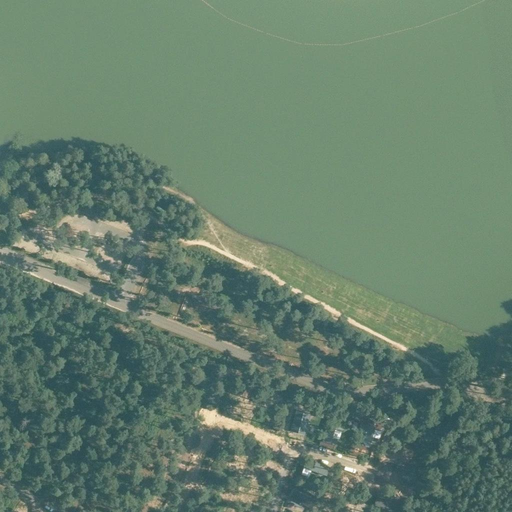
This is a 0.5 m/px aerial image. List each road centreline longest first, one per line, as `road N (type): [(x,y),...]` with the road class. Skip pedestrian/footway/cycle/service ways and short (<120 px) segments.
road 1 (unclassified): [(511,406),(441,383),(324,387),(0,260)]
road 2 (track): [(359,511),(372,475),(293,448),(270,511)]
road 3 (track): [(431,511),(476,391)]
